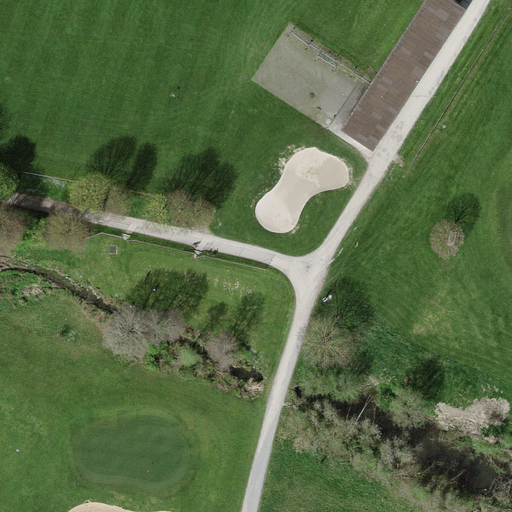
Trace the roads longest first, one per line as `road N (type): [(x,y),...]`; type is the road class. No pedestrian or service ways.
road 1 (track): [(484,0),(313,276),(251,511)]
road 2 (track): [(0,201),(313,276)]
